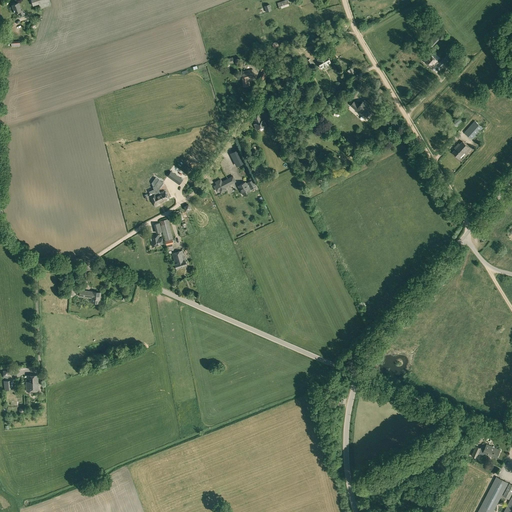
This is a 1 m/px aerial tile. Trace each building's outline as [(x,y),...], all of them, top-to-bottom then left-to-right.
[(39,4),(40,9),(51,5),(49,0),(31,0),(33,6),(39,4)] [(19,12),(20,16),(24,15),(22,10),(21,10),(18,3),(12,5),(15,13),(19,12)] [(427,43),(432,47),(439,40),(438,38),(434,35),(427,43)] [(325,54),(317,58),(319,61),(318,61),(319,63),(318,64),(321,68),(331,62),(328,58),(327,59),(325,54)] [(432,67),(433,67),(435,65),(434,64),(437,61),(430,54),(425,61),(432,67)] [(446,55),(437,64),(442,68),(450,59),(446,55)] [(262,72),(268,74),(270,69),(263,66),(261,71),(262,72)] [(241,71),(244,86),(250,85),(249,80),(253,79),(252,70),(241,71)] [(299,87),(303,95),(309,92),(304,84),(299,87)] [(360,111),(366,117),(371,111),(374,114),(378,110),(373,106),(373,107),(365,100),(359,106),(354,101),(351,105),(359,113),(360,111)] [(254,124),(256,129),(266,125),(263,119),(263,120),(260,114),(252,118),(255,124),(254,124)] [(464,132),(473,140),(483,128),(475,120),(464,132)] [(267,127),(271,136),(277,134),(272,124),(267,127)] [(453,152),(459,158),(464,152),(466,154),(470,148),(462,141),(453,152)] [(231,153),(237,166),(244,162),(238,149),(231,153)] [(219,190),(220,193),(226,190),(225,187),(235,181),(233,176),(221,182),(220,179),(215,182),(216,184),(213,186),(216,192),(219,190)] [(151,195),(156,206),(160,204),(159,204),(169,200),(165,191),(160,193),(159,190),(163,183),(159,180),(155,184),(156,185),(153,187),(154,189),(149,191),(151,195)] [(238,185),(243,194),(250,190),(248,188),(250,187),(251,189),(255,186),(252,180),(247,182),(248,183),(246,184),(245,182),(238,185)] [(161,225),(166,245),(173,243),(167,219),(160,221),(161,225)] [(151,236),(152,245),(163,243),(162,238),(160,238),(159,235),(151,236)] [(172,253),(176,268),(186,265),(182,250),(172,253)] [(91,302),(99,303),(100,292),(92,291),(92,292),(80,290),(79,296),(91,298),(91,302)] [(26,381),(26,391),(39,390),(38,374),(27,375),(27,381),(26,381)] [(472,456),(476,458),(478,453),(481,454),(484,453),(484,452),(497,457),(500,450),(495,448),(494,445),(492,446),(487,444),(485,447),(484,446),(481,447),(480,448),(476,446),(472,456)] [(493,511),(508,482),(496,476),(477,511),(493,511)] [(503,495),(509,499),(511,493),(511,484),(509,483),(503,495)] [(511,511),(511,495),(503,511),(511,511)]
